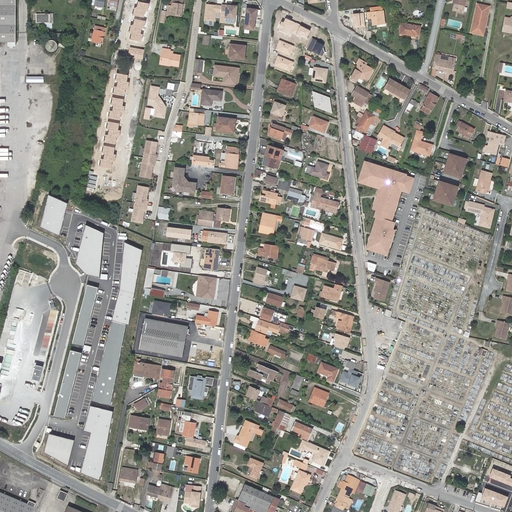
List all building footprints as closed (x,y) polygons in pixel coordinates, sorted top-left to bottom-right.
[(17,40),(16,0),(0,0),(0,40),(9,40),(17,40)] [(172,0),(171,6),(170,15),(181,17),(183,5),(182,5),(183,1),(174,0),(172,0)] [(452,0),(452,4),(454,4),(452,14),(461,16),(463,6),(464,0),(452,0)] [(149,3),(138,1),(137,7),(135,7),(133,15),(144,17),(145,11),(148,11),(149,3)] [(220,10),(221,6),(206,4),(204,20),(215,21),(216,12),(220,12),(220,10)] [(236,6),(221,5),(220,10),(220,12),(220,17),(235,18),(236,6)] [(471,33),(482,36),(489,8),(477,5),(471,33)] [(370,21),(370,23),(383,23),(382,10),(381,10),(381,6),(371,7),(371,10),(366,11),(366,17),(367,16),(368,21),(370,21)] [(257,9),(246,8),(244,29),(254,30),(257,9)] [(49,13),(36,13),(36,22),(49,22),(49,19),(49,16),(49,14),(49,13)] [(364,13),(353,14),(354,26),(365,25),(364,13)] [(511,16),(509,19),(505,18),(503,31),(511,33),(511,16)] [(146,21),(134,19),(133,25),(130,25),(129,33),(131,34),(130,39),(141,42),(143,34),(140,34),(142,28),(144,28),(146,21)] [(311,30),(286,19),(284,23),(282,22),(279,27),(281,28),(279,30),(290,35),(291,33),(300,37),(300,35),(307,38),(311,30)] [(419,24),(400,21),(399,31),(414,33),(414,32),(418,32),(419,24)] [(102,44),(105,28),(95,26),(92,41),(102,44)] [(53,39),(51,39),(50,40),(48,41),(48,42),(47,44),(47,46),(48,47),(49,49),(51,50),(52,50),(54,50),(56,49),(57,48),(58,47),(58,45),(58,43),(58,41),(56,40),(55,39),(53,39)] [(324,45),(312,39),(307,49),(323,56),(324,53),(323,47),(324,45)] [(294,46),(279,40),(276,50),(290,56),(294,46)] [(245,46),(230,44),(229,57),(244,59),(245,46)] [(144,50),(130,47),(129,54),(135,55),(134,58),(142,60),(144,50)] [(163,49),(160,64),(170,66),(171,65),(178,66),(180,56),(172,54),(173,51),(170,51),(170,50),(163,49)] [(446,71),(453,73),(455,63),(456,58),(441,54),(440,56),(435,54),(432,68),(443,71),(443,72),(446,73),(446,71)] [(294,62),(278,56),(274,66),(290,72),(294,62)] [(197,59),(195,72),(202,73),(204,60),(197,59)] [(363,86),(365,82),(366,82),(373,69),(366,65),(367,64),(359,60),(355,66),(357,67),(350,79),(363,86)] [(237,83),(238,68),(215,65),(213,75),(224,76),(223,82),(237,83)] [(328,69),(313,67),(310,81),(325,83),(328,69)] [(128,75),(117,73),(115,81),(118,82),(117,87),(114,86),(113,94),(124,96),(126,88),(128,88),(129,82),(127,82),(128,75)] [(410,90),(389,78),(384,88),(405,100),(410,90)] [(278,92),(291,97),(295,85),(282,80),(278,92)] [(156,109),(155,115),(164,117),(165,106),(158,95),(157,95),(159,87),(151,86),(149,103),(152,103),(156,109)] [(364,102),(369,93),(357,86),(352,95),(355,97),(364,102)] [(203,89),(201,104),(211,106),(212,98),(213,98),(213,99),(221,100),(222,91),(203,89)] [(320,109),(331,113),(331,104),(327,102),(328,100),(330,101),(330,97),(312,92),(314,105),(320,107),(320,109)] [(372,95),(369,93),(364,102),(367,104),(372,95)] [(429,93),(423,106),(431,111),(438,98),(429,93)] [(124,99),(112,97),(111,105),(113,106),(113,111),(109,110),(108,118),(120,120),(121,112),(124,112),(125,106),(123,106),(124,99)] [(364,102),(355,97),(352,102),(362,107),(364,102)] [(411,99),(404,111),(409,113),(413,105),(416,106),(417,103),(411,99)] [(282,117),(286,106),(275,103),(272,113),(282,117)] [(188,123),(203,124),(205,109),(189,107),(188,112),(190,112),(188,123)] [(357,127),(371,134),(380,119),(366,111),(362,119),(359,117),(356,121),(359,123),(357,127)] [(235,119),(218,117),(218,122),(214,122),(213,130),(217,130),(233,132),(235,119)] [(324,132),(328,122),(314,117),(310,127),(324,132)] [(119,123),(108,121),(106,129),(109,130),(108,135),(105,134),(104,142),(115,144),(117,136),(119,136),(120,130),(118,130),(119,123)] [(464,135),(462,138),(468,141),(474,130),(459,121),(456,127),(458,128),(457,131),(464,135)] [(176,122),(173,131),(186,133),(187,127),(183,127),(179,125),(180,123),(176,122)] [(281,139),(283,133),(287,134),(291,136),(292,131),(273,125),(272,128),(270,127),(268,132),(270,133),(269,136),(281,140),(281,139)] [(379,144),(386,148),(389,142),(399,147),(404,139),(395,133),(383,126),(378,135),(383,138),(379,144)] [(131,139),(133,129),(126,128),(124,137),(131,139)] [(172,132),(170,142),(176,143),(177,137),(180,138),(181,133),(172,132)] [(432,146),(419,142),(422,134),(417,132),(410,151),(428,157),(432,146)] [(495,154),(497,144),(500,135),(488,132),(487,137),(489,137),(487,146),(484,146),(483,151),(492,154),(495,154)] [(362,150),(370,137),(364,135),(359,149),(362,150)] [(362,150),(371,154),(377,140),(370,137),(362,150)] [(157,144),(147,143),(141,176),(151,178),(153,166),(155,166),(156,157),(155,157),(157,144)] [(115,147),(103,145),(102,153),(104,154),(103,159),(100,158),(99,166),(111,168),(112,160),(115,160),(116,154),(113,154),(115,147)] [(227,147),(225,164),(220,163),(220,167),(237,169),(239,149),(227,147)] [(277,160),(279,161),(281,157),(282,152),(268,147),(265,157),(277,160)] [(302,160),(304,153),(291,150),(289,156),(302,160)] [(461,178),(467,160),(448,154),(442,173),(461,178)] [(511,159),(498,155),(496,163),(508,167),(511,159)] [(209,167),(213,168),(214,161),(209,161),(210,158),(196,157),(193,157),(193,161),(190,161),(190,163),(195,164),(209,166),(209,167)] [(277,160),(265,157),(262,165),(274,169),(274,168),(278,170),(280,161),(279,161),(277,160)] [(405,175),(366,162),(360,179),(387,188),(379,210),(386,213),(374,251),(387,255),(397,224),(390,222),(405,175)] [(310,174),(330,181),(332,176),(329,175),(331,167),(321,163),(319,170),(312,168),(310,174)] [(185,168),(174,167),(172,185),(176,191),(195,193),(196,183),(183,181),(185,168)] [(485,189),(488,180),(490,173),(480,170),(475,190),(484,193),(485,189)] [(277,187),(279,179),(268,175),(266,183),(277,187)] [(223,176),(222,184),(234,186),(236,177),(223,176)] [(452,206),(458,187),(440,182),(434,200),(452,206)] [(234,186),(222,184),(222,185),(222,188),(221,194),(233,195),(234,186)] [(149,188),(139,186),(133,220),(143,222),(146,209),(147,210),(149,200),(147,200),(149,188)] [(276,205),(277,205),(279,198),(280,195),(264,191),(262,196),(261,195),(260,201),(272,204),(276,205)] [(335,214),(339,203),(320,197),(321,193),(315,191),(311,207),(316,209),(335,214)] [(287,199),(299,202),(301,195),(289,192),(287,199)] [(41,226),(60,235),(68,203),(49,195),(41,226)] [(490,219),(492,210),(483,207),(478,225),(489,228),(491,219),(490,219)] [(158,217),(172,219),(173,209),(159,208),(158,217)] [(229,209),(218,208),(217,213),(217,220),(216,224),(220,224),(220,220),(228,221),(229,209)] [(276,216),(263,212),(258,231),(272,235),(275,221),(275,220),(276,216)] [(211,226),(211,227),(219,228),(220,224),(216,224),(217,220),(217,213),(213,213),(212,216),(211,226)] [(199,225),(211,226),(212,216),(205,215),(200,215),(199,225)] [(105,233),(86,224),(76,261),(85,273),(100,276),(105,233)] [(192,230),(167,227),(166,236),(190,239),(192,230)] [(304,228),(302,235),(301,237),(309,239),(311,230),(304,228)] [(226,234),(206,231),(205,240),(208,240),(208,242),(225,244),(226,243),(226,234)] [(342,248),(344,239),(324,234),(322,243),(342,248)] [(120,289),(113,321),(92,400),(111,405),(127,324),(143,248),(125,241),(120,289)] [(192,246),(171,243),(170,251),(175,252),(173,262),(181,263),(181,266),(191,267),(192,259),(187,258),(187,254),(190,254),(192,246)] [(279,246),(265,244),(265,248),(260,248),(259,254),(264,255),(277,257),(279,246)] [(219,254),(219,250),(210,248),(209,253),(206,253),(204,269),(207,269),(217,270),(219,254)] [(329,272),(330,269),(334,270),(337,263),(329,261),(330,258),(314,254),(312,262),(313,262),(311,269),(315,270),(315,268),(329,272)] [(153,259),(149,258),(147,267),(155,268),(156,266),(151,265),(153,259)] [(375,271),(377,264),(370,262),(367,268),(375,271)] [(305,268),(299,265),(297,272),(304,274),(305,268)] [(258,267),(253,282),(263,285),(264,282),(265,277),(266,273),(267,270),(258,267)] [(161,270),(147,268),(142,293),(163,297),(165,291),(150,288),(153,274),(159,275),(166,276),(167,270),(161,269),(161,270)] [(297,272),(288,270),(286,275),(296,278),(296,275),(297,272)] [(217,278),(201,276),(198,296),(214,299),(217,278)] [(273,278),(271,285),(277,287),(279,280),(273,278)] [(387,291),(389,283),(375,279),(374,283),(378,284),(377,286),(376,285),(376,287),(387,291)] [(343,285),(336,283),(334,288),(325,285),(322,296),(330,298),(331,297),(339,299),(341,290),(343,285)] [(99,287),(88,284),(73,342),(84,345),(99,287)] [(307,289),(294,285),(290,298),(304,302),(307,289)] [(387,291),(376,287),(374,291),(376,291),(374,297),(384,300),(387,291)] [(266,301),(285,307),(286,303),(282,301),(277,300),(279,296),(269,293),(266,301)] [(501,312),(511,315),(511,314),(511,297),(503,295),(502,300),(504,300),(503,302),(501,312)] [(168,317),(171,304),(155,301),(152,314),(168,317)] [(304,313),(305,308),(300,306),(297,315),(303,317),(304,313)] [(270,321),(274,311),(264,307),(260,317),(270,321)] [(327,310),(316,307),(313,316),(324,319),(327,310)] [(48,355),(57,310),(51,309),(41,354),(48,355)] [(195,322),(215,326),(217,312),(208,311),(207,317),(197,315),(195,322)] [(354,316),(336,311),(335,315),(342,317),(341,322),(339,329),(348,332),(352,320),(354,316)] [(260,319),(252,316),(250,321),(254,323),(252,327),(256,329),(260,320),(260,319)] [(187,326),(144,318),(139,349),(182,357),(187,326)] [(395,327),(401,330),(405,322),(398,319),(395,327)] [(280,326),(274,324),(274,325),(269,323),(260,320),(256,329),(266,333),(267,330),(278,333),(279,329),(280,327),(280,326)] [(274,323),(296,331),(298,328),(275,320),(274,323)] [(498,325),(497,327),(495,336),(506,339),(510,323),(498,320),(496,324),(498,325)] [(255,332),(251,341),(261,345),(261,344),(266,346),(268,340),(264,338),(265,335),(255,332)] [(336,333),(334,338),(336,339),(334,345),(344,348),(345,345),(347,345),(350,337),(336,333)] [(333,350),(342,354),(344,349),(335,345),(333,350)] [(283,351),(270,346),(268,351),(281,356),(283,351)] [(9,349),(4,364),(10,366),(15,351),(9,349)] [(82,353),(71,350),(54,415),(65,418),(82,353)] [(307,359),(316,363),(319,357),(309,353),(307,359)] [(347,360),(345,367),(349,368),(352,369),(354,363),(347,360)] [(33,379),(40,380),(43,363),(36,362),(33,379)] [(322,362),(318,371),(329,376),(328,378),(334,381),(338,369),(322,362)] [(136,363),(134,374),(158,379),(160,367),(136,363)] [(265,377),(265,378),(263,381),(267,383),(269,379),(271,380),(275,369),(259,363),(257,369),(258,369),(258,370),(257,370),(256,371),(250,369),(247,375),(259,380),(260,377),(261,375),(265,377)] [(164,377),(163,382),(160,382),(158,395),(170,397),(174,370),(163,368),(161,377),(164,377)] [(352,369),(349,368),(348,373),(342,371),(339,380),(355,386),(358,377),(355,376),(357,371),(352,369)] [(299,375),(296,373),(291,386),(297,389),(303,376),(299,375)] [(198,377),(190,376),(189,381),(190,381),(190,384),(189,383),(188,388),(193,389),(192,397),(203,398),(204,391),(208,391),(209,387),(205,387),(205,384),(213,386),(214,378),(206,377),(206,378),(202,378),(203,376),(198,375),(198,377)] [(250,386),(246,395),(256,400),(258,394),(262,396),(264,392),(260,390),(250,386)] [(326,408),(329,401),(332,394),(318,389),(312,402),(326,408)] [(147,405),(144,398),(134,404),(137,410),(147,405)] [(273,420),(271,425),(278,428),(283,416),(285,412),(272,407),(270,406),(265,404),(260,401),(259,401),(255,410),(268,416),(272,408),(279,411),(277,414),(274,421),(273,420)] [(282,406),(298,413),(299,412),(298,411),(300,408),(284,401),(282,406)] [(170,410),(171,404),(162,402),(160,408),(170,410)] [(114,411),(90,404),(84,429),(92,432),(81,472),(101,481),(114,411)] [(184,414),(182,414),(180,420),(183,421),(183,423),(181,423),(179,431),(183,432),(183,435),(192,437),(195,423),(189,422),(191,413),(184,411),(184,414)] [(278,428),(281,430),(283,430),(290,414),(285,412),(283,416),(278,428)] [(129,427),(146,429),(148,419),(130,416),(129,427)] [(168,434),(170,420),(158,419),(156,432),(168,434)] [(245,420),(238,436),(236,436),(233,442),(245,447),(251,431),(260,435),(262,430),(257,428),(258,426),(245,420)] [(310,434),(312,429),(295,421),(291,429),(302,433),(300,438),(306,440),(308,436),(309,436),(310,434)] [(75,440),(50,433),(45,452),(68,465),(75,440)] [(206,441),(187,437),(185,445),(204,449),(206,441)] [(330,451),(302,440),(299,447),(315,453),(311,461),(323,466),(330,451)] [(165,455),(165,457),(175,458),(177,448),(174,448),(168,446),(166,453),(165,455)] [(155,452),(152,468),(154,469),(153,478),(157,479),(159,470),(160,470),(163,454),(155,452)] [(189,470),(199,472),(201,459),(187,456),(185,464),(186,464),(185,467),(189,468),(189,470)] [(263,464),(251,459),(248,466),(255,468),(254,470),(253,470),(250,476),(257,479),(263,464)] [(306,470),(308,465),(300,461),(298,466),(306,470)] [(121,467),(118,481),(135,484),(137,470),(121,467)] [(511,475),(492,468),(489,477),(511,485),(511,478),(510,478),(511,475)] [(307,485),(311,476),(300,471),(292,489),(301,493),(305,484),(307,485)] [(343,511),(345,508),(346,508),(348,505),(350,506),(353,501),(348,499),(351,492),(354,494),(360,481),(348,476),(343,489),(343,488),(339,496),(337,500),(339,500),(337,504),(335,508),(343,511)] [(160,492),(158,497),(170,501),(173,487),(167,486),(160,484),(159,488),(158,492),(160,492)] [(272,496),(245,484),(238,500),(237,500),(235,499),(231,508),(233,509),(234,510),(238,511),(264,511),(267,506),(274,509),(278,499),(272,496)] [(361,484),(359,490),(371,495),(372,493),(365,490),(367,486),(361,484)] [(146,494),(158,497),(160,492),(158,492),(159,488),(148,485),(146,494)] [(186,485),(184,502),(192,503),(192,506),(198,507),(201,487),(186,485)] [(509,497),(485,488),(482,498),(505,507),(509,497)] [(58,496),(65,500),(67,496),(66,495),(68,492),(61,490),(58,496)] [(405,495),(395,490),(386,510),(390,511),(399,511),(398,511),(405,495)] [(28,504),(0,492),(0,511),(32,511),(36,504),(35,504),(29,501),(28,504)]
